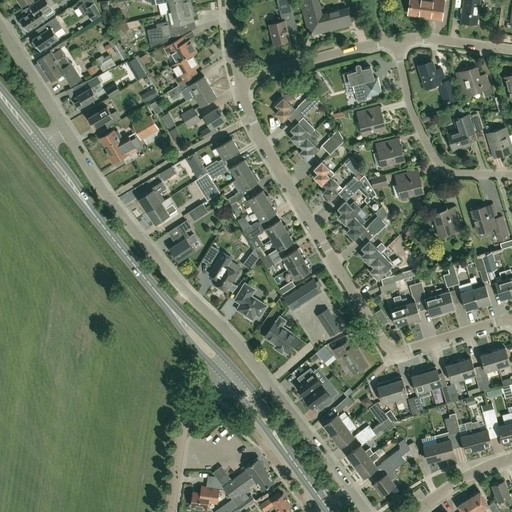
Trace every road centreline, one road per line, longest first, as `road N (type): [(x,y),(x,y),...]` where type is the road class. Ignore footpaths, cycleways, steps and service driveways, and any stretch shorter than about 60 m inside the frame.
road 1 (residential): [(236,81),(260,143),(390,350),(511,320)]
road 2 (residential): [(267,384),(234,335),(153,256),(61,128)]
road 3 (residential): [(396,42),(406,102),(435,165),(447,174),(511,176)]
road 4 (primary): [(162,301),(37,144)]
road 5 (residential): [(396,42),(236,81)]
road 6 (unclassified): [(365,511),(267,384)]
road 7 (residential): [(168,511),(181,430),(225,382)]
